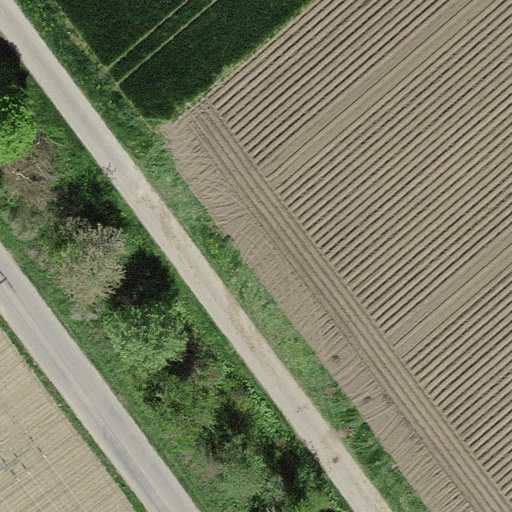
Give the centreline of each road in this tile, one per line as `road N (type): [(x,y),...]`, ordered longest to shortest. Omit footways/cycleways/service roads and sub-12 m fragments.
road 1 (track): [(0,0),(382,511)]
road 2 (unclassified): [(164,511),(0,291)]
